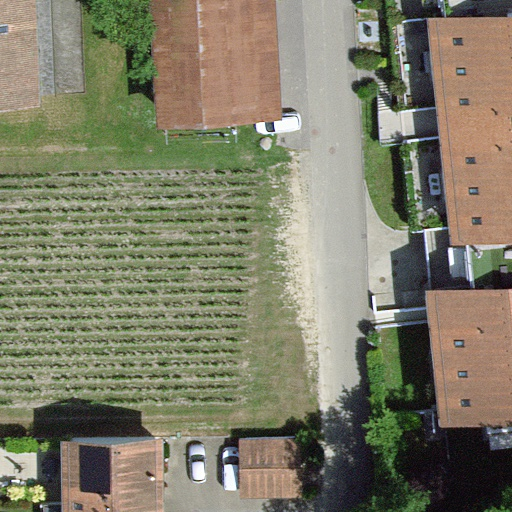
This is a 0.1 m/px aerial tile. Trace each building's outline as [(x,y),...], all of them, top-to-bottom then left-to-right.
[(0,0),(0,102),(41,100),(35,0),(0,0)] [(284,115),(277,0),(151,0),(159,122),(284,115)] [(511,0),(389,0),(402,112),(380,114),(383,145),(404,143),(414,232),(426,231),(429,261),(433,298),(511,289),(511,238),(455,244),(429,14),(511,5),(511,0)] [(511,5),(429,14),(455,244),(511,238),(511,5)] [(511,289),(433,298),(447,422),(511,415),(511,289)] [(68,511),(169,511),(168,434),(67,436),(68,511)] [(303,437),(242,438),(243,495),(304,494),(303,437)]
